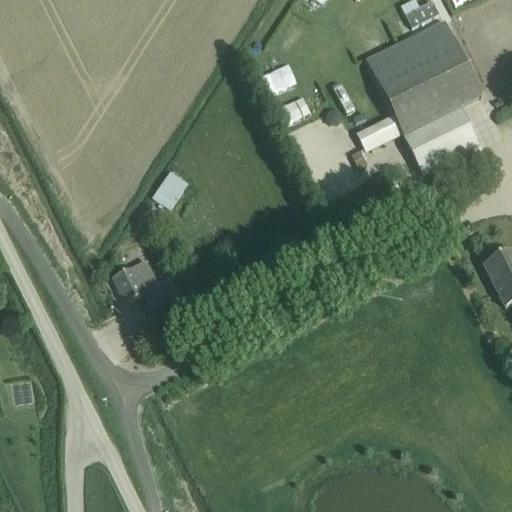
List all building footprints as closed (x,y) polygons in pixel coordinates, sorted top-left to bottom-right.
[(431,5),(403,18),(410,32),(438,19),(431,5)] [(419,177),(477,149),(458,111),(480,101),(471,83),(442,25),(364,62),(391,119),(400,138),(411,159),(419,177)] [(400,138),(391,119),(355,137),(364,156),(400,138)] [(169,213),(186,186),(168,174),(150,201),(142,214),(150,220),(160,207),(169,213)] [(304,267),(319,259),(311,243),(296,251),(304,267)] [(511,255),(511,253),(482,268),(504,311),(511,306),(511,255)] [(165,304),(156,286),(145,264),(128,272),(111,282),(123,307),(142,297),(150,311),(165,304)] [(186,295),(181,272),(170,275),(175,297),(186,295)] [(180,332),(211,317),(209,314),(245,297),(237,281),(201,298),(203,301),(172,316),(180,332)]
